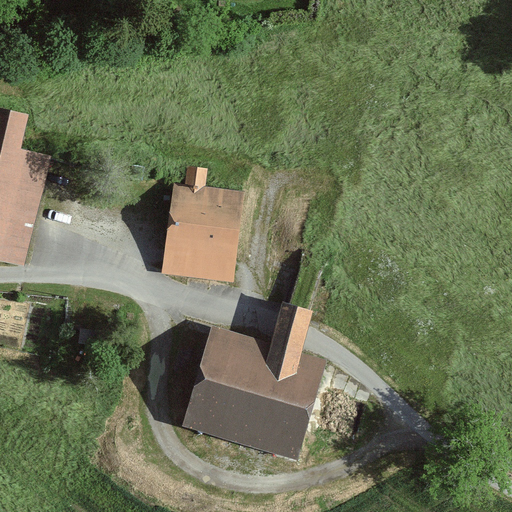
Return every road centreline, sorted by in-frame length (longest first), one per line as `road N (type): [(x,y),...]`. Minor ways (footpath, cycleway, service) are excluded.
road 1 (unclassified): [(0,276),(112,281),(306,334),(466,462),(511,487)]
road 2 (track): [(409,414),(365,454),(315,479),(257,485),(207,473),(164,434),(157,293)]
